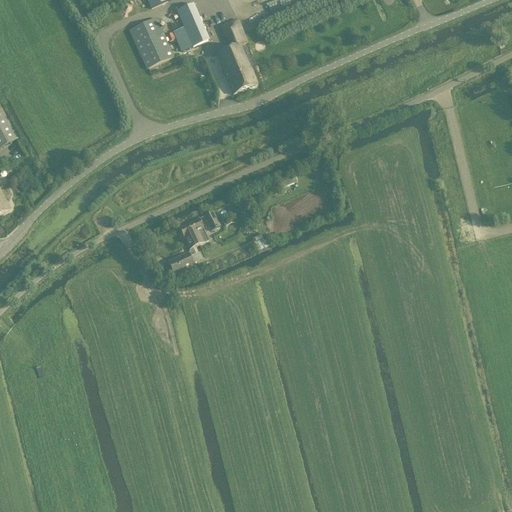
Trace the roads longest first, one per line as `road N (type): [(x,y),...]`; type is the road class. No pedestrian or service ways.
road 1 (residential): [(511,54),(89,246),(0,313)]
road 2 (unclassified): [(0,251),(75,178),(130,142),(262,99),(489,0)]
